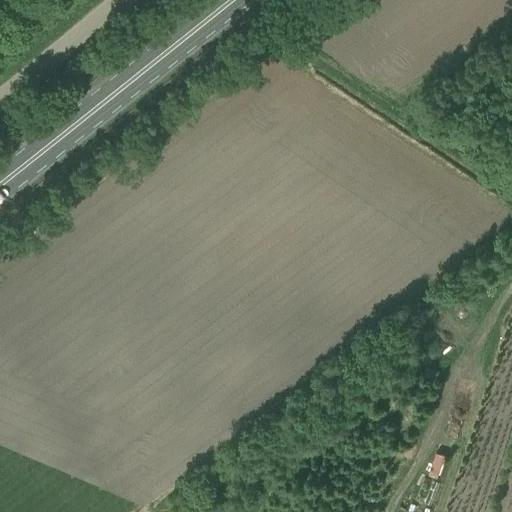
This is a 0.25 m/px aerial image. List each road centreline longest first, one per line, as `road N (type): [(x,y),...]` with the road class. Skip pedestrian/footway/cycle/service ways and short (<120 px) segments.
road 1 (primary): [(0,182),(228,0)]
road 2 (unclassified): [(0,102),(124,0)]
